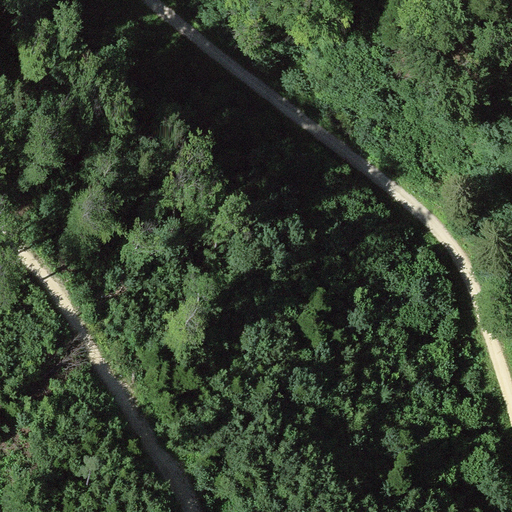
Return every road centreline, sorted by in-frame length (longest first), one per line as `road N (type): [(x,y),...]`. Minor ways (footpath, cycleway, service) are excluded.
road 1 (track): [(511,412),(475,294),(425,219),(150,0)]
road 2 (track): [(190,511),(68,313),(0,232)]
